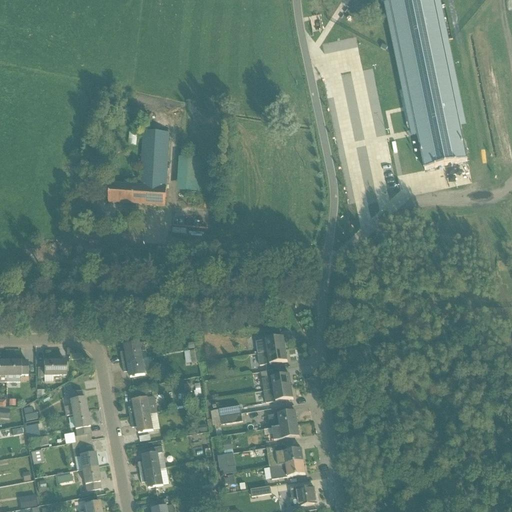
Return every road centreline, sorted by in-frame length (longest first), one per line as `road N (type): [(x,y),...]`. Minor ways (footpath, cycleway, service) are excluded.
road 1 (residential): [(296,0),(333,197),(320,352),(340,511)]
road 2 (track): [(322,304),(0,299)]
road 3 (residential): [(127,511),(92,345),(0,340)]
